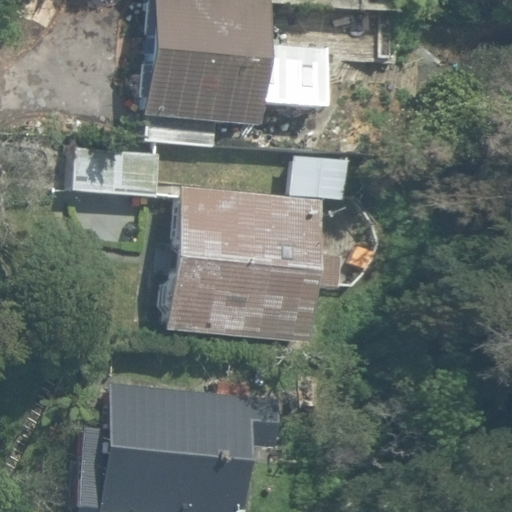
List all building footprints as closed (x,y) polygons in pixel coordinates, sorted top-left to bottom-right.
[(142,0),(132,115),(247,125),(249,104),(312,110),(317,48),(257,43),(261,0),(142,0)] [(511,157),(511,123),(473,119),(470,152),(511,157)] [(64,191),(130,196),(133,154),(68,149),(64,191)] [(340,162),(289,159),(287,198),(338,200),(340,162)] [(152,332),(295,346),(301,287),(328,290),(331,255),(305,253),(310,201),(166,188),(152,332)] [(65,511),(228,511),(234,448),(261,451),(266,400),(240,397),(241,385),(210,382),(209,394),(98,383),(94,426),(74,424),(65,511)]
